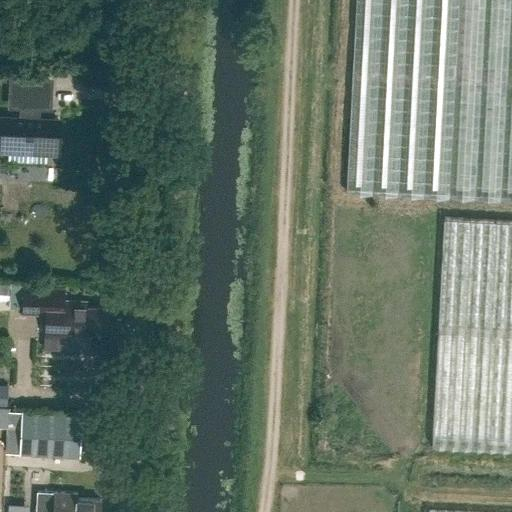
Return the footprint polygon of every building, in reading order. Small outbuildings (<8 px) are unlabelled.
[(511,0),(354,0),(345,191),(449,196),(511,198),(511,0)] [(51,108),(53,76),(8,74),(7,106),(51,108)] [(47,158),(47,148),(60,149),(61,118),(0,115),(0,146),(11,147),(11,156),(47,158)] [(511,219),(444,216),(432,445),(511,449),(511,219)] [(85,329),(109,330),(110,306),(87,305),(87,300),(64,299),(65,287),(23,285),(22,311),(46,312),(45,333),(85,335),(85,329)] [(7,452),(79,456),(82,413),(9,409),(7,452)] [(100,511),(101,503),(101,498),(101,497),(78,496),(78,491),(39,489),(38,511),(100,511)]
